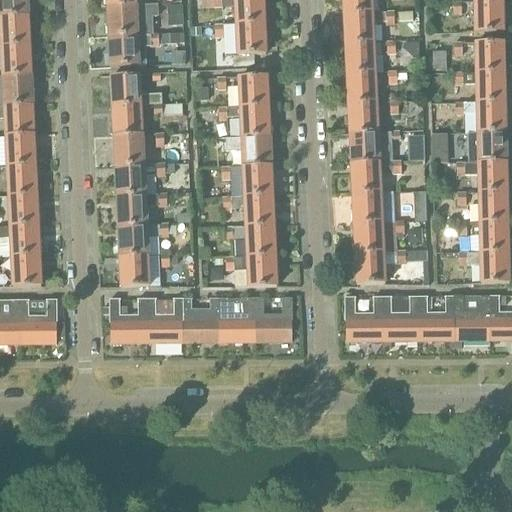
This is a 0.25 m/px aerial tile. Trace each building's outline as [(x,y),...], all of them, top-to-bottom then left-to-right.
[(0,0),(0,18),(28,18),(27,0),(0,0)] [(107,0),(108,9),(136,8),(136,7),(135,0),(107,0)] [(201,0),(202,10),(235,8),(236,27),(264,25),(263,0),(201,0)] [(371,0),(343,0),(344,17),(372,15),(371,0)] [(445,18),(453,17),(462,17),(461,3),(452,4),(445,4),(445,18)] [(502,4),(474,4),(475,35),(503,34),(502,4)] [(136,8),(108,9),(109,39),(137,37),(150,37),(149,19),(157,18),(157,6),(149,7),(136,7),(136,8)] [(168,28),(184,27),(182,6),(167,6),(168,28)] [(372,15),(344,17),(345,47),(373,45),(372,25),(386,24),(385,14),(372,15)] [(386,24),(386,26),(394,26),(394,14),(385,14),(386,24)] [(28,18),(0,18),(0,29),(1,49),(29,48),(28,18)] [(264,25),(236,27),(238,57),(266,56),(264,25)] [(224,40),(223,26),(214,26),(215,41),(224,40)] [(191,37),(201,37),(201,29),(191,30),(191,37)] [(179,46),(179,35),(160,36),(160,47),(179,46)] [(158,36),(150,36),(151,48),(159,48),(158,36)] [(137,37),(109,39),(111,70),(139,68),(137,37)] [(387,43),(387,57),(396,57),(395,43),(387,43)] [(503,44),(475,45),(476,75),(504,75),(503,44)] [(373,45),(345,47),(347,77),(375,75),(373,45)] [(462,45),(453,45),(454,58),(462,57),(462,45)] [(29,48),(1,49),(3,79),(31,78),(29,48)] [(433,74),(447,73),(446,53),(432,53),(433,74)] [(236,57),(233,58),(234,69),(255,68),(254,57),(236,57)] [(388,73),(389,87),(397,87),(397,73),(388,73)] [(375,75),(347,77),(348,106),(376,105),(375,75)] [(463,75),(454,75),(455,87),(463,87),(463,86),(463,75)] [(476,75),(463,75),(463,86),(476,86),(477,105),(505,105),(504,75),(476,75)] [(139,77),(111,79),(113,109),(141,108),(140,107),(154,107),(162,106),(162,107),(161,96),(140,97),(139,77)] [(3,79),(0,78),(0,109),(32,107),(31,78),(3,79)] [(267,78),(239,79),(240,109),(240,110),(268,108),(267,78)] [(225,79),(217,79),(217,94),(226,93),(225,79)] [(207,91),(196,91),(196,102),(208,102),(207,91)] [(390,116),(408,116),(408,103),(390,103),(390,116)] [(376,105),(348,106),(350,136),(378,135),(376,105)] [(477,105),(455,105),(455,117),(464,117),(464,116),(465,116),(465,136),(467,136),(505,135),(505,105),(477,105)] [(182,106),(162,107),(163,117),(183,117),(182,106)] [(0,120),(5,121),(6,139),(34,137),(32,107),(0,109),(0,120)] [(162,107),(154,107),(154,120),(163,119),(163,117),(162,107)] [(141,108),(113,109),(114,139),(142,138),(141,108)] [(240,109),(218,111),(219,122),(227,122),(227,120),(241,120),(242,140),(270,138),(268,108),(240,110),(240,109)] [(378,135),(350,136),(351,166),(379,165),(392,164),(391,141),(391,134),(378,135)] [(505,135),(467,136),(468,165),(468,166),(506,165),(505,135)] [(34,137),(6,139),(7,169),(35,167),(34,137)] [(164,137),(156,137),(156,149),(164,149),(164,137)] [(142,138),(114,139),(115,169),(143,168),(143,167),(142,138)] [(242,140),(226,140),(226,153),(242,152),(243,170),(271,168),(270,138),(242,140)] [(408,163),(425,162),(424,138),(407,138),(408,163)] [(432,150),(432,165),(448,164),(448,150),(432,150)] [(401,164),(392,164),(393,174),(393,176),(401,176),(401,164)] [(465,178),(465,164),(456,165),(456,179),(465,178)] [(379,165),(351,166),(353,196),(381,195),(379,165)] [(468,165),(465,165),(465,177),(479,177),(479,195),(507,195),(506,165),(468,166),(468,165)] [(143,168),(115,169),(117,199),(145,198),(145,197),(144,177),(157,177),(157,179),(165,178),(165,176),(165,167),(165,166),(143,167),(143,168)] [(174,166),(165,167),(165,176),(174,175),(174,166)] [(35,167),(7,169),(9,199),(37,197),(35,167)] [(271,168),(243,170),(244,199),(244,200),(272,198),(271,168)] [(230,170),(221,170),(222,182),(230,182),(230,170)] [(416,223),(428,222),(426,194),(415,194),(416,223)] [(381,195),(353,196),(354,226),(382,225),(381,195)] [(467,209),(467,195),(458,195),(458,209),(467,209)] [(507,195),(479,195),(480,225),(508,225),(507,195)] [(145,198),(117,199),(118,229),(146,228),(145,209),(167,208),(166,207),(166,196),(145,197),(145,198)] [(37,197),(9,199),(10,229),(38,227),(37,197)] [(244,199),(223,200),(223,212),(232,212),(232,211),(245,211),(246,229),(246,230),(274,228),(272,198),(244,200),(244,199)] [(191,224),(190,215),(177,216),(178,225),(191,224)] [(396,237),(404,237),(404,223),(395,223),(396,237)] [(382,225),(354,226),(355,256),(383,255),(382,225)] [(466,225),(458,225),(458,239),(467,239),(466,225)] [(480,225),(472,225),(472,237),(480,237),(480,255),(508,255),(508,225),(480,225)] [(160,227),(159,227),(160,239),(168,238),(167,226),(160,227)] [(10,229),(0,228),(0,259),(11,258),(11,259),(39,257),(38,227),(10,229)] [(457,227),(446,227),(446,237),(457,237),(457,227)] [(146,228),(118,229),(120,259),(148,258),(146,228)] [(246,229),(224,230),(225,242),(246,241),(247,259),(247,260),(275,258),(274,228),(246,230),(246,229)] [(406,267),(405,264),(426,263),(425,252),(405,253),(396,253),(397,267),(406,267)] [(383,255),(355,256),(357,287),(385,285),(383,255)] [(480,255),(459,255),(459,267),(481,267),(481,286),(509,285),(508,255),(480,255)] [(39,257),(11,259),(13,289),(41,288),(39,257)] [(170,257),(162,258),(162,270),(170,269),(170,257)] [(148,258),(120,259),(121,290),(149,288),(148,258)] [(247,259),(234,260),(234,272),(248,271),(249,290),(277,289),(275,258),(247,260),(247,259)] [(234,259),(225,259),(226,273),(234,273),(234,259)] [(490,298),(454,299),(454,342),(490,342),(490,298)] [(500,298),(490,298),(490,342),(511,342),(511,314),(499,315),(499,299),(500,299),(500,298)] [(356,299),(345,300),(345,323),(346,343),(382,343),(382,299),(372,299),(372,300),(373,300),(373,316),(355,316),(355,300),(356,300),(356,299)] [(418,299),(382,299),(382,343),(418,343),(418,299)] [(428,299),(418,299),(418,343),(454,342),(454,299),(444,299),(444,300),(445,300),(445,315),(427,315),(427,300),(428,300),(428,299)] [(255,300),(219,301),(219,345),(255,344),(255,300)] [(264,300),(255,300),(255,344),(292,344),(292,323),(292,300),(281,300),(281,301),(282,301),(282,316),(264,317),(264,301),(264,300)] [(120,301),(109,301),(109,325),(110,325),(110,345),(147,345),(147,301),(137,301),(137,302),(138,302),(138,317),(120,318),(120,302),(120,301)] [(183,301),(147,301),(147,345),(183,345),(183,301)] [(192,301),(183,301),(183,345),(219,345),(219,301),(209,301),(209,302),(210,302),(210,311),(192,311),(192,302),(192,301)] [(19,302),(0,302),(0,346),(20,346),(19,302)] [(29,302),(19,302),(20,346),(56,346),(56,339),(56,325),(57,325),(57,302),(46,302),(46,303),(47,303),(47,318),(29,319),(28,303),(29,303),(29,302)]
